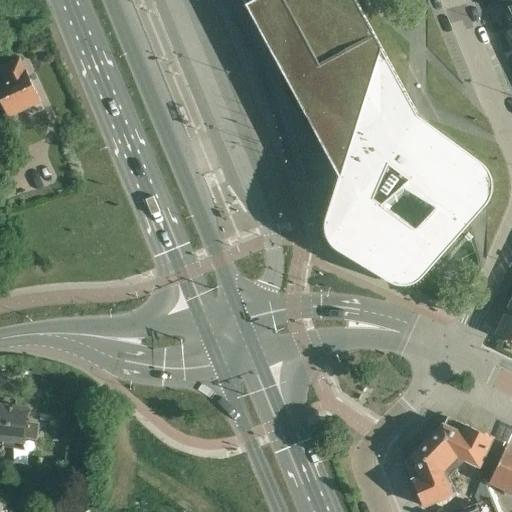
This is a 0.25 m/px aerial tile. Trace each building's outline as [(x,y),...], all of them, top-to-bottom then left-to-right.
[(243,0),(258,25),(341,176),(334,194),(326,221),(326,225),(326,230),(326,234),(329,240),(332,245),(338,251),(380,276),(391,283),(398,285),(406,286),(414,284),(420,280),(424,277),(471,224),(485,208),(486,206),(490,200),(493,193),(493,184),(493,182),(492,175),(487,168),(481,162),(448,138),(420,116),(407,93),(356,0),(243,0)] [(511,19),(511,0),(501,0),(511,20),(511,19)] [(0,84),(0,113),(2,118),(8,115),(23,109),(22,107),(39,99),(27,73),(26,74),(19,60),(2,69),(8,81),(0,84)] [(511,311),(508,309),(497,333),(511,340),(511,311)] [(39,416),(28,414),(28,410),(0,406),(0,438),(36,442),(39,416)] [(493,438),(467,426),(463,434),(444,425),(414,457),(422,477),(413,480),(423,506),(452,495),(443,472),(458,456),(479,466),(493,438)] [(511,493),(511,491),(511,447),(507,445),(490,482),(511,493)] [(481,480),(474,497),(477,503),(492,498),(484,478),(481,480)]
